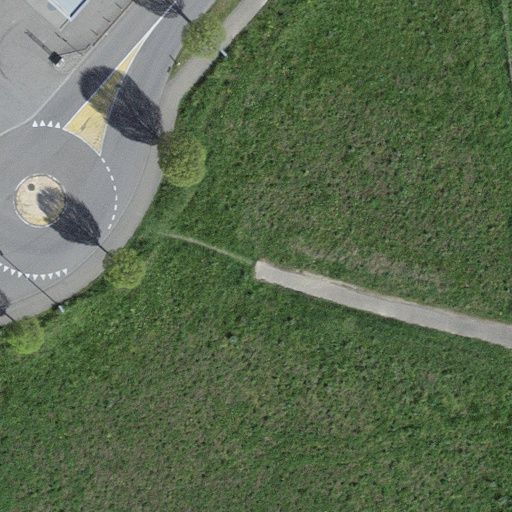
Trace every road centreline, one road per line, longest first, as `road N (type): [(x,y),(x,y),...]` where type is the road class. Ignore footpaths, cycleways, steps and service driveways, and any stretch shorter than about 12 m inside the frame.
road 1 (unclassified): [(74,158),(179,0)]
road 2 (unclassified): [(0,236),(26,253),(45,254),(78,239),(94,207),(93,188),(74,158)]
